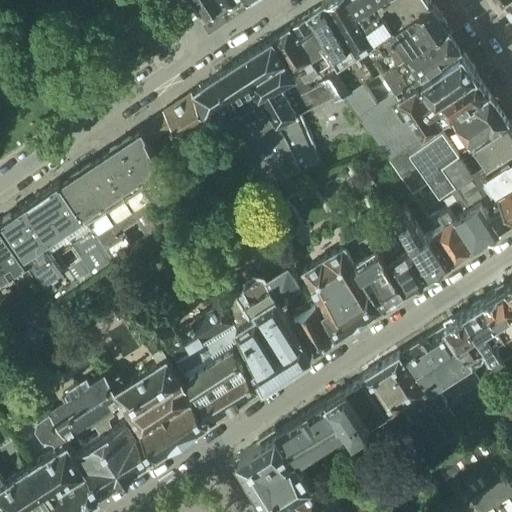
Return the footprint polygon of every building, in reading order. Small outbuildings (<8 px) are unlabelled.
[(227,0),(197,0),(211,19),(231,6),(227,0)] [(377,38),(364,18),(352,0),(325,0),(324,1),(357,51),(365,45),(377,38)] [(352,0),(364,18),(373,13),(366,2),(370,0),(352,0)] [(373,13),(364,18),(377,38),(432,1),(431,0),(370,0),(366,2),(373,13)] [(338,63),(357,51),(324,1),(307,12),(327,45),(338,63)] [(365,45),(383,72),(450,28),(432,1),(377,38),(365,45)] [(383,72),(365,45),(357,51),(338,63),(327,45),(307,12),(291,23),(310,56),(314,62),(307,66),(291,77),(307,106),(335,93),(337,97),(344,93),(365,82),(383,72)] [(291,23),(274,34),(273,35),(292,69),(287,72),(291,77),(307,66),(314,62),(310,56),(291,23)] [(404,86),(414,80),(463,47),(450,28),(383,72),(395,91),(404,86)] [(195,87),(203,103),(217,135),(240,122),(263,183),(321,159),(298,110),(307,106),(291,77),(287,72),(292,69),(273,35),(195,87)] [(416,84),(428,102),(478,70),(463,47),(414,80),(404,86),(406,90),(416,84)] [(401,149),(441,122),(493,92),(491,89),(478,70),(428,102),(416,84),(406,90),(404,86),(395,91),(379,102),(365,82),(344,93),(360,116),(381,147),(395,140),(401,149)] [(165,110),(142,125),(123,138),(157,208),(180,193),(149,139),(173,123),(185,141),(209,127),(199,106),(192,90),(164,108),(165,110)] [(457,181),(443,161),(509,116),(493,92),(441,122),(401,149),(395,140),(381,147),(412,191),(431,178),(441,192),(450,186),(457,181)] [(511,144),(511,119),(509,116),(443,161),(457,181),(476,168),(464,148),(472,143),(485,163),(511,144)] [(154,210),(157,208),(123,138),(103,151),(147,232),(163,222),(154,210)] [(481,197),(510,180),(511,178),(511,148),(482,169),(480,166),(476,168),(457,181),(450,186),(463,208),(481,197)] [(146,233),(147,232),(103,151),(62,178),(61,177),(114,259),(135,246),(124,227),(137,219),(146,233)] [(361,172),(359,176),(364,183),(369,183),(374,180),(367,169),(361,172)] [(56,296),(114,259),(61,177),(25,201),(3,216),(39,270),(56,296)] [(481,197),(500,227),(511,219),(511,182),(510,180),(481,197)] [(453,215),(472,245),(500,227),(481,197),(463,208),(453,215)] [(391,210),(429,274),(453,258),(433,229),(425,234),(405,201),(391,210)] [(368,227),(406,288),(429,274),(391,210),(367,225),(368,227)] [(433,229),(453,258),(454,257),(472,245),(453,215),(433,227),(433,229)] [(0,216),(0,294),(39,270),(3,216),(1,218),(0,217),(0,216)] [(381,304),(406,288),(368,227),(343,242),(381,304)] [(381,304),(343,242),(301,266),(323,309),(322,310),(335,334),(381,304)] [(254,365),(262,382),(314,349),(303,331),(300,332),(279,297),(301,285),(289,263),(267,275),(265,271),(253,270),(244,276),(242,287),(235,291),(230,282),(221,287),(226,296),(235,321),(254,365)] [(511,290),(506,282),(486,295),(509,332),(511,331),(511,290)] [(511,331),(509,332),(486,295),(466,308),(496,355),(511,345),(511,331)] [(163,335),(213,414),(259,383),(250,368),(254,365),(235,321),(225,297),(163,335)] [(302,325),(316,347),(316,348),(333,336),(317,302),(293,313),(301,325),(302,325)] [(496,355),(466,308),(446,321),(472,363),(486,354),(489,360),(496,355)] [(153,350),(167,341),(148,310),(134,318),(153,350)] [(446,321),(403,349),(429,390),(450,422),(456,418),(436,386),(472,363),(446,321)] [(115,385),(157,449),(209,416),(167,351),(115,385)] [(399,351),(362,375),(386,411),(400,431),(414,422),(401,404),(424,389),(399,351)] [(103,371),(87,382),(82,376),(59,392),(62,398),(50,406),(103,484),(154,451),(128,411),(114,420),(110,414),(124,405),(103,371)] [(371,421),(386,411),(362,375),(346,385),(371,421)] [(346,385),(326,398),(352,434),(371,421),(346,385)] [(356,441),(352,434),(326,398),(276,430),(302,463),(314,456),(320,465),(356,441)] [(65,510),(101,486),(99,482),(100,481),(102,485),(103,484),(50,406),(45,409),(40,403),(28,411),(34,419),(33,426),(40,438),(51,440),(53,442),(30,458),(65,510)] [(258,441),(238,454),(271,506),(312,478),(302,463),(276,430),(274,427),(256,438),(258,441)] [(441,504),(445,511),(511,511),(511,483),(506,474),(510,472),(486,436),(440,466),(458,493),(441,504)] [(436,458),(432,450),(425,455),(430,462),(436,458)] [(60,511),(65,510),(30,458),(0,478),(0,494),(3,498),(4,497),(14,511),(60,511)] [(316,481),(274,510),(273,510),(274,511),(344,511),(335,497),(340,494),(328,474),(316,481)] [(0,511),(14,511),(4,497),(3,498),(0,499),(0,511)]
